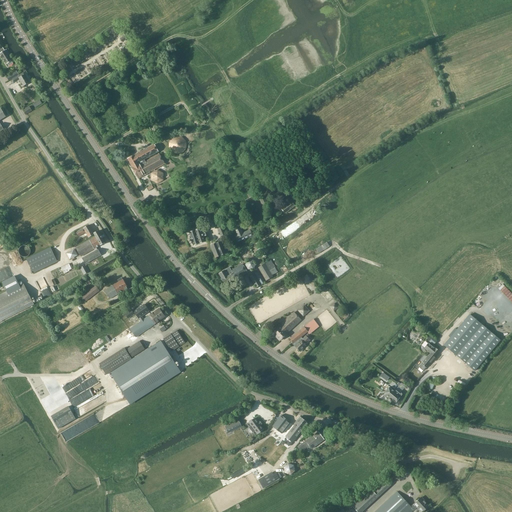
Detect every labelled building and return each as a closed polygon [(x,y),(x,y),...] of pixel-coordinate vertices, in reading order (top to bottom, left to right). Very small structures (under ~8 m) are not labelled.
[(0,53),(0,54),(2,56),(7,64),(8,64),(9,66),(13,63),(8,55),(10,54),(7,49),(3,52),(1,48),(0,48),(0,53)] [(9,81),(16,77),(19,75),(17,71),(7,77),(9,81)] [(24,86),(30,83),(25,74),(24,75),(23,73),(12,79),(14,82),(19,79),(20,81),(21,84),(22,84),(24,86)] [(185,150),(186,148),(186,146),(186,143),(186,141),(184,139),(183,138),(180,137),(178,136),(176,137),(174,137),(172,139),(171,141),(170,142),(170,143),(170,145),(170,147),(171,150),(173,152),(175,153),(178,153),(179,153),(180,153),(183,152),(185,150)] [(146,162),(145,162),(144,159),(158,152),(154,145),(128,159),(133,169),(138,166),(140,165),(146,162)] [(145,162),(146,162),(140,165),(138,166),(133,169),(139,178),(154,170),(155,171),(157,171),(156,169),(165,164),(159,154),(145,162)] [(268,205),(265,196),(259,198),(263,207),(268,205)] [(285,213),(295,206),(291,201),(281,209),(285,213)] [(221,237),(226,235),(221,223),(216,225),(221,237)] [(94,233),(89,225),(83,228),(76,232),(78,237),(86,233),(89,238),(94,234),(94,233)] [(238,242),(252,235),(250,230),(243,233),(240,227),(235,230),(237,236),(236,237),(238,242)] [(202,233),(201,228),(189,232),(194,246),(205,242),(204,237),(206,236),(205,232),(202,233)] [(96,237),(100,245),(105,243),(98,231),(94,233),(94,234),(96,237)] [(86,264),(99,256),(101,255),(98,250),(97,250),(96,248),(100,245),(96,237),(76,247),(81,256),(94,249),(95,251),(82,258),(86,264)] [(215,258),(220,256),(228,253),(228,252),(233,249),(232,246),(224,249),(222,241),(210,245),(215,258)] [(55,257),(57,256),(55,251),(53,252),(51,247),(26,259),(33,273),(57,262),(55,257)] [(270,271),(275,268),(270,260),(265,263),(265,264),(258,268),(266,281),(273,277),(270,271)] [(236,279),(247,273),(242,264),(234,269),(233,268),(231,270),(230,268),(225,271),(225,270),(219,274),(222,278),(221,278),(225,285),(236,278),(236,279)] [(262,287),(267,285),(265,282),(258,271),(249,277),(256,288),(261,285),(262,287)] [(110,299),(128,288),(123,280),(122,280),(121,278),(118,280),(119,282),(105,290),(110,299)] [(1,320),(34,304),(24,284),(0,295),(0,321),(1,321),(1,320)] [(86,301),(99,291),(96,286),(82,297),(86,301)] [(334,312),(338,308),(335,303),(330,307),(334,312)] [(151,312),(150,313),(145,316),(146,318),(144,319),(141,316),(149,311),(144,304),(134,312),(139,318),(141,321),(130,329),(136,337),(156,323),(165,317),(159,309),(151,314),(150,313),(151,312)] [(304,315),(309,312),(305,307),(300,310),(304,315)] [(128,318),(134,314),(131,310),(125,314),(128,318)] [(287,333),(301,320),(294,312),(280,325),(279,325),(271,333),(275,337),(276,337),(280,341),(287,334),(287,333)] [(475,371),(500,340),(470,315),(444,345),(475,371)] [(314,319),(304,327),(307,332),(309,334),(319,326),(314,319)] [(307,332),(304,327),(290,339),(293,343),(301,337),(307,332)] [(177,330),(163,339),(172,351),(185,343),(177,330)] [(301,338),(301,337),(293,343),(292,344),(300,352),(301,351),(303,350),(302,349),(306,345),(304,344),(306,342),(307,343),(311,339),(307,335),(303,339),(302,338),(301,338)] [(180,371),(161,341),(110,373),(130,404),(180,371)] [(132,357),(145,349),(140,341),(127,349),(132,357)] [(426,368),(440,352),(435,347),(434,348),(428,343),(424,348),(430,353),(421,364),(422,364),(419,367),(424,370),(426,368)] [(131,358),(124,348),(99,364),(106,375),(131,358)] [(396,403),(402,394),(401,393),(400,394),(396,390),(394,392),(389,387),(384,394),(396,403)] [(58,429),(76,419),(69,408),(52,418),(58,429)] [(281,415),(272,426),(282,434),(291,423),(281,415)] [(286,436),(293,442),(303,430),(304,430),(309,423),(300,417),(295,423),(286,436)] [(256,431),(258,435),(265,430),(262,425),(265,423),(262,419),(258,421),(256,418),(249,423),(252,426),(250,428),(253,433),(256,431)] [(230,436),(234,434),(233,432),(242,427),(239,420),(225,427),(230,436)] [(319,432),(306,441),(298,447),(301,452),(306,448),(307,449),(310,447),(311,449),(324,439),(319,432)] [(284,467),(285,473),(291,475),(295,471),(294,466),(288,464),(284,467)] [(369,487),(351,504),(358,511),(360,511),(390,485),(385,478),(372,490),(369,487)] [(421,511),(422,511),(429,506),(424,501),(424,500),(421,497),(411,507),(397,492),(374,511),(411,511),(417,507),(421,511)]
